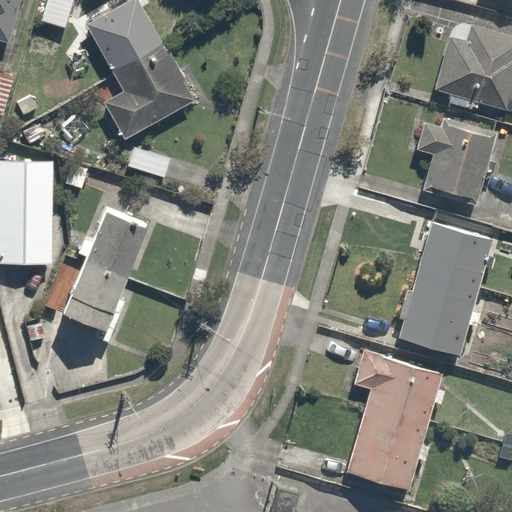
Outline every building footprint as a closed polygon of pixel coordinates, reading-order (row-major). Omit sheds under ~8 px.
[(0,0),(0,37),(10,39),(19,0),(0,0)] [(60,63),(77,0),(38,0),(24,53),(60,63)] [(104,96),(125,135),(194,96),(141,0),(131,0),(86,25),(121,87),(104,96)] [(434,93),(449,98),(447,107),(481,116),(484,107),(511,114),(511,40),(464,28),(460,41),(449,38),(434,93)] [(17,75),(0,70),(0,127),(2,128),(17,75)] [(414,153),(430,158),(420,192),(478,208),(500,132),(442,115),(439,127),(423,122),(414,153)] [(134,143),(127,166),(167,179),(174,156),(134,143)] [(55,158),(0,157),(0,261),(54,262),(55,158)] [(151,226),(106,208),(63,312),(108,330),(151,226)] [(491,240),(429,220),(391,344),(453,363),(491,240)] [(442,374),(362,349),(350,388),(369,394),(344,476),(405,495),(442,374)] [(511,457),(511,429),(502,427),(493,460),(510,465),(511,457)]
